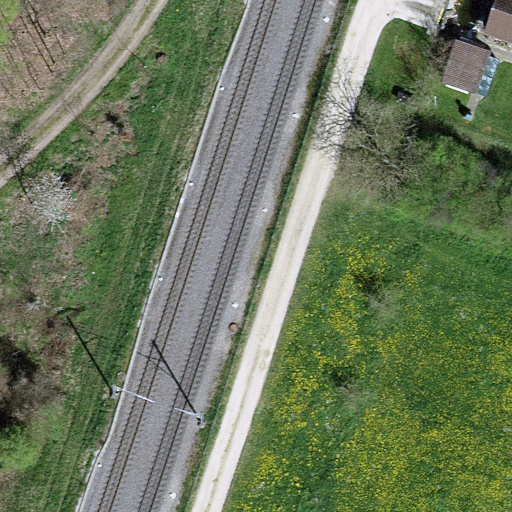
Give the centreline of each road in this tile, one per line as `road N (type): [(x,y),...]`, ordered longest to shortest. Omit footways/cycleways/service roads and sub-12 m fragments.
road 1 (track): [(366,0),(193,511)]
road 2 (track): [(0,175),(149,35),(161,0)]
